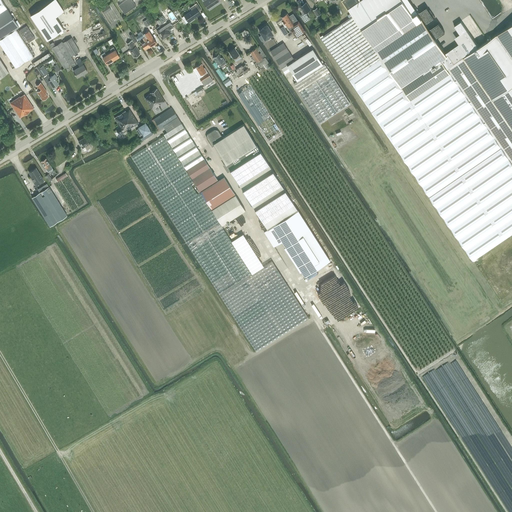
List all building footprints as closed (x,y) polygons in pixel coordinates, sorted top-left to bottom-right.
[(56,0),(52,0),(30,15),(47,40),(64,29),(55,16),(64,11),(56,0)] [(124,14),(133,8),(136,6),(132,0),(125,0),(118,5),(124,14)] [(163,9),(167,7),(163,0),(162,0),(159,2),(163,9)] [(218,0),(203,0),(204,2),(203,2),(207,9),(219,1),(218,0)] [(298,1),(297,2),(300,7),(299,8),(302,14),(300,15),(305,23),(309,20),(307,17),(309,17),(306,13),(311,10),(306,2),(305,3),(302,0),(297,0),(298,0),(298,1)] [(342,0),(349,9),(352,13),(349,15),(351,18),(353,16),(377,51),(422,20),(417,12),(413,15),(402,0),(361,0),(360,0),(342,0)] [(181,18),(185,24),(200,14),(198,11),(201,10),(196,3),(190,8),(192,10),(181,18)] [(104,14),(111,10),(108,5),(101,9),(104,14)] [(7,8),(0,12),(0,38),(15,29),(19,26),(7,8)] [(317,8),(313,11),(317,17),(321,14),(317,8)] [(287,13),(282,17),(284,20),(283,21),(288,28),(291,26),(293,29),(291,30),(295,37),(305,31),(299,21),(298,21),(293,14),(289,16),(287,13)] [(469,15),(459,20),(461,23),(458,25),(469,43),(481,36),(469,15)] [(324,35),(321,37),(401,155),(474,260),(511,233),(511,163),(451,73),(411,101),(401,86),(377,51),(353,16),(351,18),(324,36),(324,35)] [(422,20),(377,51),(401,86),(441,59),(444,57),(447,55),(422,20)] [(161,27),(167,36),(171,33),(169,30),(174,27),(170,21),(167,23),(166,22),(163,23),(163,24),(161,26),(161,27)] [(444,57),(441,59),(451,73),(511,162),(511,23),(493,36),(487,41),(478,47),(477,44),(472,47),(474,50),(467,55),(465,56),(459,46),(444,57)] [(15,29),(0,38),(0,44),(15,67),(33,56),(25,45),(35,38),(27,25),(17,32),(15,29)] [(106,34),(101,25),(84,36),(89,44),(106,34)] [(161,27),(160,25),(156,27),(158,29),(156,30),(162,39),(167,36),(161,27)] [(267,26),(266,25),(263,27),(264,28),(259,31),(265,39),(272,34),(267,26)] [(147,36),(145,37),(150,46),(151,47),(157,43),(152,37),(149,39),(147,36)] [(265,43),(270,51),(279,45),(273,36),(268,39),(269,40),(265,43)] [(150,46),(145,37),(143,38),(145,41),(141,44),(145,50),(150,46)] [(63,43),(71,57),(80,52),(71,38),(63,43)] [(74,62),(71,57),(63,43),(62,41),(55,45),(53,42),(50,44),(52,48),(64,68),(74,62)] [(135,57),(140,54),(135,47),(131,41),(127,44),(131,50),(129,51),(131,54),(132,53),(135,57)] [(284,42),(279,45),(270,51),(276,60),(289,51),(284,42)] [(109,53),(113,60),(119,57),(115,49),(115,50),(113,47),(110,49),(112,51),(109,53)] [(235,60),(241,56),(235,47),(229,51),(231,54),(231,55),(232,57),(233,57),(235,60)] [(263,58),(256,48),(250,52),(261,68),(264,66),(265,69),(271,65),(265,57),(263,58)] [(295,60),(281,68),(285,74),(291,70),(297,80),(324,63),(313,48),(295,60)] [(295,60),(289,51),(276,60),(281,68),(295,60)] [(107,64),(113,60),(109,53),(106,55),(104,52),(101,54),(103,57),(107,64)] [(226,63),(223,57),(222,58),(219,54),(217,55),(216,55),(214,56),(214,57),(213,57),(218,65),(219,65),(220,67),(226,63)] [(441,59),(401,86),(411,101),(451,73),(441,59)] [(84,74),(87,72),(83,65),(81,61),(77,64),(79,67),(73,71),(77,77),(84,73),(84,74)] [(297,80),(294,83),(320,123),(351,103),(324,63),(297,80)] [(204,86),(213,81),(205,67),(204,68),(202,64),(196,67),(201,76),(202,75),(203,76),(200,78),(204,86)] [(43,66),(38,69),(43,76),(42,77),(44,80),(48,85),(50,83),(53,87),(58,83),(55,79),(57,78),(55,74),(50,77),(50,76),(48,73),(43,66)] [(45,99),(46,98),(48,96),(45,92),(47,91),(40,83),(36,85),(39,90),(37,92),(42,100),(43,99),(44,99),(45,99)] [(250,84),(237,93),(270,143),(283,135),(250,84)] [(157,89),(150,93),(158,105),(164,101),(157,89)] [(158,105),(150,93),(147,95),(148,96),(145,98),(152,109),(158,105)] [(20,117),(34,108),(24,94),(21,97),(20,96),(10,103),(20,117)] [(178,117),(172,107),(153,119),(154,119),(160,129),(178,117)] [(116,129),(120,135),(139,123),(130,109),(126,112),(125,111),(114,117),(120,126),(116,129)] [(145,122),(138,127),(143,134),(140,136),(143,141),(153,134),(145,122)] [(182,123),(164,134),(164,135),(187,170),(205,159),(182,123)] [(243,125),(222,138),(214,143),(215,145),(243,189),(273,171),(243,125)] [(214,143),(222,138),(218,130),(214,129),(206,134),(206,137),(212,146),(215,145),(214,143)] [(198,188),(187,170),(164,135),(131,157),(220,295),(252,274),(222,225),(212,209),(200,191),(198,192),(196,189),(198,188)] [(89,144),(91,143),(87,136),(78,141),(84,151),(87,149),(87,150),(91,147),(89,144)] [(48,172),(53,169),(47,158),(41,162),(48,172)] [(198,192),(200,191),(218,180),(205,159),(187,170),(198,188),(196,189),(198,192)] [(30,172),(33,178),(32,179),(36,185),(44,179),(36,168),(30,172)] [(273,171),(243,189),(268,228),(264,231),(273,246),(282,241),(304,276),(330,260),(273,171)] [(58,182),(67,176),(65,173),(56,179),(58,182)] [(224,176),(218,180),(200,191),(212,209),(235,194),(224,176)] [(52,191),(49,186),(32,197),(50,226),(67,215),(52,191)] [(212,209),(222,225),(245,210),(235,194),(212,209)] [(252,274),(220,295),(256,352),(309,318),(272,261),(252,274)]
